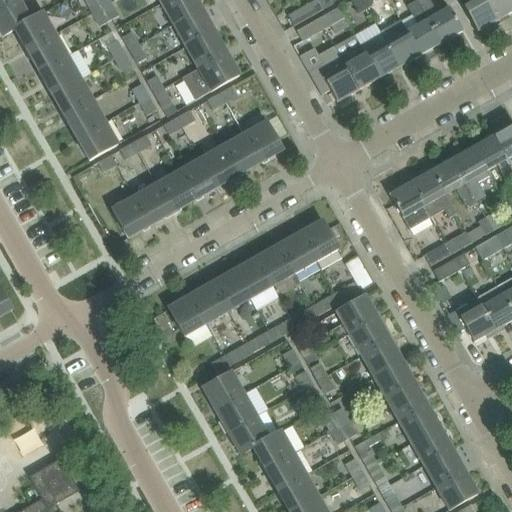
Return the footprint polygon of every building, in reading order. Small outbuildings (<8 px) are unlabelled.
[(0,0),(0,9),(16,0),(0,0)] [(0,34),(2,38),(14,31),(30,21),(18,0),(16,0),(0,9),(0,34)] [(93,15),(102,10),(96,0),(88,0),(85,2),(93,15)] [(109,0),(96,0),(102,10),(112,4),(109,0)] [(169,0),(161,5),(173,27),(202,11),(195,0),(169,0)] [(318,0),(310,5),(315,14),(324,9),(318,0)] [(360,14),(367,10),(361,0),(353,0),(352,1),(360,14)] [(370,0),(361,0),(367,10),(374,6),(370,0)] [(438,16),(428,0),(421,0),(417,2),(428,21),(442,44),(462,33),(449,9),(438,16)] [(499,21),(486,0),(461,0),(458,2),(477,34),(499,21)] [(511,0),(486,0),(499,21),(511,13),(511,0)] [(418,27),(407,33),(411,39),(421,56),(442,44),(428,21),(417,2),(407,8),(412,17),(418,27)] [(112,4),(102,10),(109,22),(118,17),(112,4)] [(305,7),(288,17),(293,27),(315,14),(310,5),(305,7)] [(320,20),(319,20),(325,31),(326,31),(331,28),(344,21),(338,9),(320,20)] [(109,22),(102,10),(93,15),(100,28),(109,22)] [(186,49),(214,33),(202,11),(173,27),(186,49)] [(30,21),(14,31),(27,53),(55,36),(42,14),(30,21)] [(319,20),(297,33),(303,44),(325,31),(319,20)] [(122,39),(129,52),(139,46),(132,33),(122,39)] [(186,49),(198,71),(227,55),(214,33),(186,49)] [(407,33),(387,45),(401,68),(421,56),(407,33)] [(27,53),(39,75),(67,58),(55,36),(27,53)] [(401,68),(387,45),(382,36),(361,48),(379,80),(401,68)] [(107,47),(114,60),(124,55),(117,42),(107,47)] [(139,46),(129,52),(137,64),(146,59),(139,46)] [(341,59),(340,60),(345,69),(358,92),(359,91),(379,80),(361,48),(341,59)] [(315,51),(300,59),(308,74),(321,97),(330,92),(337,104),(358,92),(345,69),(340,60),(333,49),(318,57),(315,51)] [(131,67),(124,55),(114,60),(122,73),(131,67)] [(239,77),(227,55),(198,71),(184,79),(189,87),(203,79),(211,93),(222,87),(239,77)] [(67,58),(39,75),(52,97),(80,80),(67,58)] [(155,96),(164,90),(156,77),(147,82),(155,96)] [(80,80),(52,97),(64,119),(93,102),(80,80)] [(142,85),(132,91),(139,104),(149,98),(142,85)] [(233,87),(220,95),(226,104),(238,97),(233,87)] [(171,103),(164,90),(155,96),(162,108),(171,103)] [(226,104),(220,95),(207,102),(213,112),(226,104)] [(156,111),(149,98),(139,104),(147,117),(156,111)] [(64,119),(76,141),(105,124),(93,102),(64,119)] [(189,112),(176,120),(182,129),(195,122),(189,112)] [(182,129),(176,120),(163,127),(169,137),(182,129)] [(105,124),(76,141),(89,163),(118,146),(105,124)] [(244,136),(260,165),(283,153),(266,124),(244,136)] [(511,127),(495,137),(508,161),(511,167),(511,127)] [(238,178),(260,165),(244,136),(222,149),(238,178)] [(145,137),(132,145),(138,154),(151,147),(145,137)] [(495,137),(473,149),(487,173),(488,173),(498,166),(505,179),(511,174),(511,167),(508,161),(495,137)] [(138,154),(132,145),(120,152),(125,162),(138,154)] [(200,161),(216,190),(238,178),(222,149),(200,161)] [(453,161),(467,184),(477,203),(486,197),(479,184),(491,178),(488,173),(487,173),(473,149),(453,161)] [(98,165),(103,174),(116,167),(111,157),(98,165)] [(194,203),(216,190),(200,161),(178,174),(194,203)] [(453,161),(432,173),(446,196),(456,190),(468,211),(478,205),(477,203),(467,184),(453,161)] [(445,211),(449,219),(457,215),(446,196),(432,173),(412,184),(431,219),(445,211)] [(194,203),(178,174),(156,186),(172,215),(194,203)] [(412,184),(389,197),(409,232),(431,219),(412,184)] [(150,228),(172,215),(156,186),(134,199),(150,228)] [(134,199),(112,212),(128,240),(150,228),(134,199)] [(493,215),(486,219),(494,231),(500,227),(493,215)] [(494,231),(486,219),(479,223),(486,236),(494,231)] [(322,222),(300,235),(316,264),(338,251),(322,222)] [(511,246),(503,233),(497,237),(504,250),(511,246)] [(300,235),(278,247),(294,276),(316,264),(300,235)] [(497,237),(489,241),(476,248),(483,262),(504,250),(497,237)] [(455,240),(446,245),(452,255),(461,251),(455,240)] [(446,245),(442,248),(424,257),(430,268),(452,255),(446,245)] [(278,247),(256,260),(272,289),(294,276),(278,247)] [(464,255),(455,260),(461,271),(470,266),(464,255)] [(256,260),(234,272),(250,301),(272,289),(256,260)] [(439,283),(461,271),(455,260),(433,273),(439,283)] [(212,285),(228,314),(250,301),(234,272),(212,285)] [(511,280),(498,288),(511,312),(511,280)] [(334,295),(339,305),(352,297),(361,293),(355,283),(347,288),(334,295)] [(212,285),(190,297),(206,326),(228,314),(212,285)] [(478,300),(482,308),(495,331),(511,321),(511,312),(498,288),(478,300)] [(0,318),(12,312),(0,290),(0,318)] [(321,303),(326,312),(339,305),(334,295),(321,303)] [(206,326),(190,297),(168,310),(184,339),(206,326)] [(365,297),(336,314),(343,325),(331,332),(337,342),(349,336),(377,319),(365,297)] [(473,344),(495,331),(482,308),(478,300),(447,318),(457,335),(465,330),(473,344)] [(309,322),(303,313),(290,320),(296,330),(309,322)] [(390,341),(377,319),(349,336),(362,358),(390,341)] [(290,320),(277,328),(283,337),(296,330),(290,320)] [(292,338),(298,348),(305,361),(315,356),(302,333),(292,338)] [(259,338),(246,346),(252,355),(264,348),(259,338)] [(362,358),(374,380),(402,363),(390,341),(362,358)] [(246,346),(234,353),(239,362),(252,355),(246,346)] [(283,356),(291,369),(299,365),(300,364),(293,351),(283,356)] [(315,356),(305,361),(308,366),(317,361),(315,356)] [(217,375),(230,367),(225,358),(212,365),(217,375)] [(415,385),(402,363),(374,380),(387,402),(415,385)] [(310,370),(318,383),(327,377),(320,365),(310,370)] [(296,378),(303,391),(312,386),(305,373),(296,378)] [(202,390),(215,412),(243,396),(231,374),(202,390)] [(334,391),(327,377),(318,383),(325,396),(334,391)] [(415,385),(387,402),(399,424),(428,407),(415,385)] [(320,399),(312,386),(303,391),(310,404),(320,399)] [(243,396),(215,412),(227,434),(256,418),(245,398),(243,396)] [(440,429),(428,407),(399,424),(412,446),(440,429)] [(341,411),(332,416),(339,428),(348,423),(341,411)] [(323,421),(330,434),(339,428),(332,416),(323,421)] [(240,457),(253,450),(268,440),(256,418),(227,434),(240,457)] [(348,423),(339,428),(346,441),(356,436),(348,423)] [(339,428),(330,434),(337,447),(346,441),(339,428)] [(412,446),(424,468),(453,451),(440,429),(412,446)] [(281,433),(268,440),(253,450),(264,470),(293,454),(281,433)] [(376,466),(369,453),(367,449),(382,441),(378,435),(354,449),(367,471),(376,466)] [(465,473),(453,451),(424,468),(437,490),(465,473)] [(305,476),(293,454),(264,470),(277,492),(305,476)] [(345,466),(351,478),(361,473),(354,461),(345,466)] [(57,511),(54,507),(57,505),(57,504),(78,492),(61,463),(57,465),(56,463),(29,479),(41,501),(21,511),(57,511)] [(376,466),(367,471),(374,484),(383,478),(376,466)] [(369,487),(361,473),(351,478),(359,492),(369,487)] [(449,511),(478,496),(465,473),(437,490),(449,511)] [(94,475),(84,481),(92,496),(103,490),(94,475)] [(290,511),(317,497),(305,476),(277,492),(287,511),(290,511)] [(384,502),(389,511),(397,511),(401,510),(394,496),(384,502)] [(325,511),(317,497),(290,511),(325,511)] [(369,509),(370,511),(383,511),(379,503),(369,509)]
